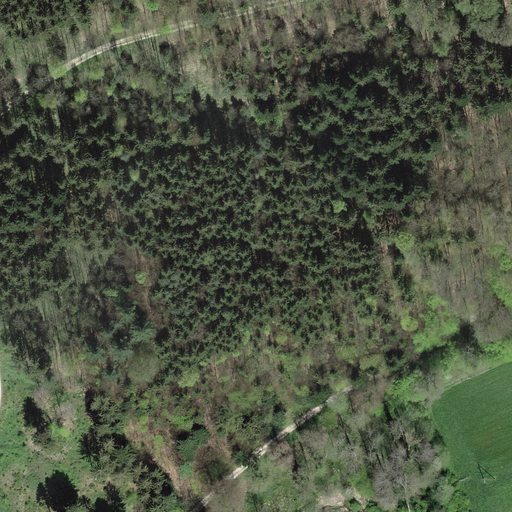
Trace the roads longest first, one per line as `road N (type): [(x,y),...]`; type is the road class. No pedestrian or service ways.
road 1 (track): [(197,511),(299,423),(511,294)]
road 2 (track): [(292,0),(130,38),(80,59),(0,111)]
road 3 (track): [(474,511),(434,455),(423,408),(440,387),(511,355)]
